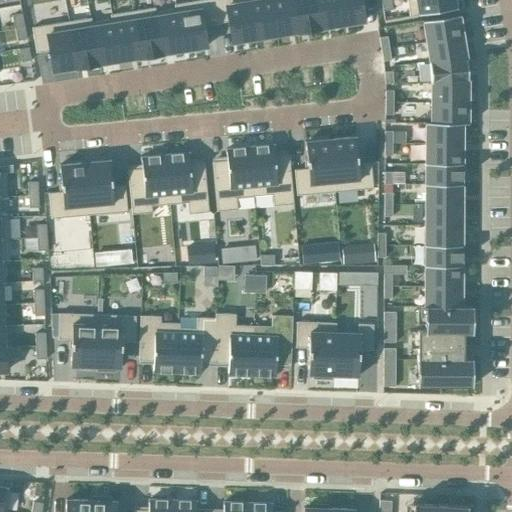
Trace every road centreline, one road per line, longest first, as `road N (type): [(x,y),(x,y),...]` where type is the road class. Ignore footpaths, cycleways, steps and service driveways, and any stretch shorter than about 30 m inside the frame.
road 1 (residential): [(45,120),(72,137),(350,111),(370,93),(368,68),(344,53),(63,96),(49,107)]
road 2 (residential): [(0,458),(511,475)]
road 3 (residential): [(511,419),(0,403)]
